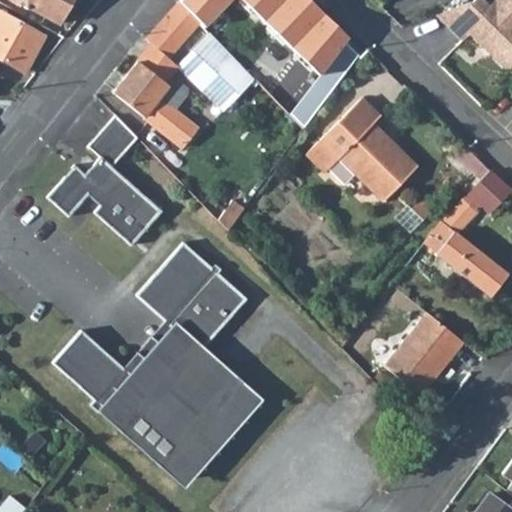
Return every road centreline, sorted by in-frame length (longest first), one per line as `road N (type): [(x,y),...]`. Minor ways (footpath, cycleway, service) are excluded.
road 1 (residential): [(344,0),(511,162)]
road 2 (residential): [(0,160),(127,0)]
road 3 (residential): [(417,511),(511,383)]
